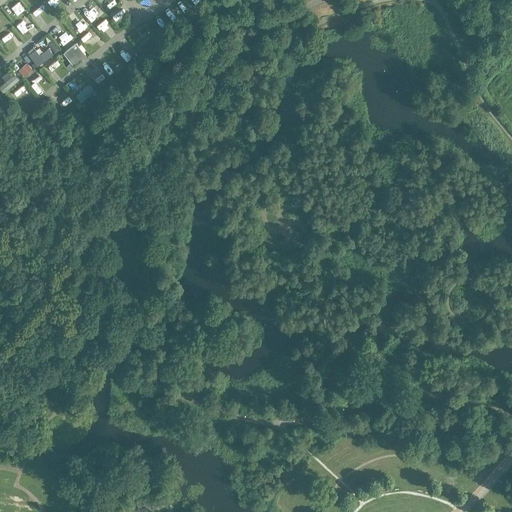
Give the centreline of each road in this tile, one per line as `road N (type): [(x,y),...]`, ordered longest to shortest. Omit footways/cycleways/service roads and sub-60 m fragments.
road 1 (unknown): [(275,0),(214,36),(172,110),(59,203),(0,238)]
road 2 (unknown): [(321,511),(341,481),(373,459),(413,453),(470,469),(511,433)]
